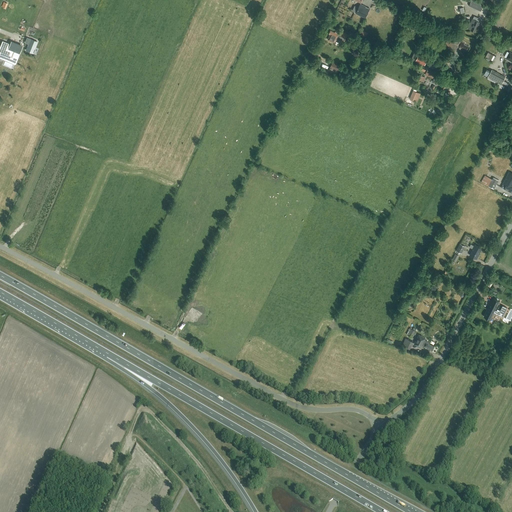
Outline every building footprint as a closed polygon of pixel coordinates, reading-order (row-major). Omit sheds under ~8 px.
[(484,4),(476,0),(471,0),(471,2),(469,5),(481,11),(484,4)] [(365,18),(370,8),(360,4),(356,13),(365,18)] [(403,14),(398,24),(403,27),(408,17),(403,14)] [(480,22),(480,19),(474,16),(469,28),(471,29),(475,31),(477,28),(478,28),(480,22)] [(360,36),(366,39),(369,32),(363,30),(360,36)] [(334,43),(336,40),(340,42),(341,40),(344,41),(348,34),(342,32),(341,34),(340,33),(339,34),(335,32),(335,33),(331,31),(329,34),(330,35),(328,40),(334,43)] [(27,38),(25,42),(29,43),(26,50),(33,53),(37,42),(27,38)] [(465,49),(466,50),(468,46),(464,44),(464,43),(460,41),(455,39),(452,44),(458,46),(457,47),(464,50),(465,49)] [(14,62),(16,56),(18,57),(22,46),(12,42),(8,52),(5,59),(14,62)] [(494,61),(496,56),(488,52),(486,57),(494,61)] [(425,65),(428,58),(418,54),(415,61),(425,65)] [(338,71),(340,66),(332,62),(330,68),(338,71)] [(433,78),(435,73),(427,69),(425,75),(433,78)] [(501,84),(505,77),(492,70),(488,77),(501,84)] [(447,88),(449,84),(444,81),(445,81),(437,77),(434,83),(442,86),(442,88),(441,88),(442,89),(444,90),(445,89),(446,87),(447,88)] [(417,102),(421,93),(413,90),(410,99),(417,102)] [(485,175),(481,182),(494,189),(499,180),(493,177),(492,179),(485,175)] [(511,192),(511,186),(511,185),(507,183),(506,185),(503,183),(501,187),(504,189),(511,192)] [(461,253),(465,246),(460,243),(456,250),(461,253)] [(477,258),(482,248),(475,244),(474,246),(471,244),(469,247),(473,249),(470,255),(477,258)] [(484,317),(490,320),(500,301),(493,298),(484,317)] [(412,337),(415,330),(416,328),(414,327),(413,329),(410,328),(407,335),(412,337)] [(426,342),(424,341),(426,338),(419,334),(414,344),(421,348),(422,345),(424,345),(423,347),(432,351),(432,350),(434,346),(429,343),(430,342),(426,341),(426,342)] [(409,349),(413,341),(406,338),(402,345),(409,349)]
